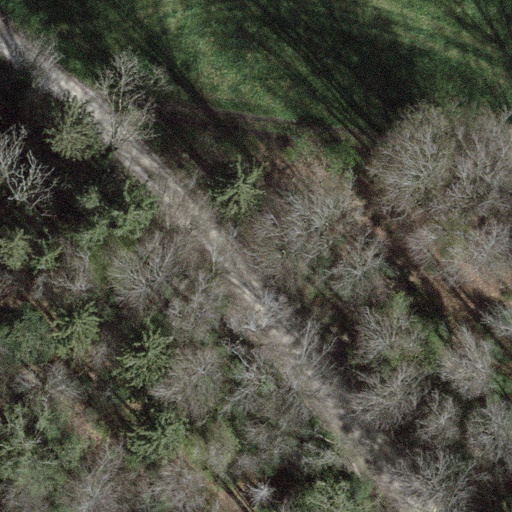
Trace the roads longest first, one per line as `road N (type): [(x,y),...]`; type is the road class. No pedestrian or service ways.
road 1 (track): [(436,511),(379,437),(66,132),(77,111)]
road 2 (track): [(77,111),(511,161)]
